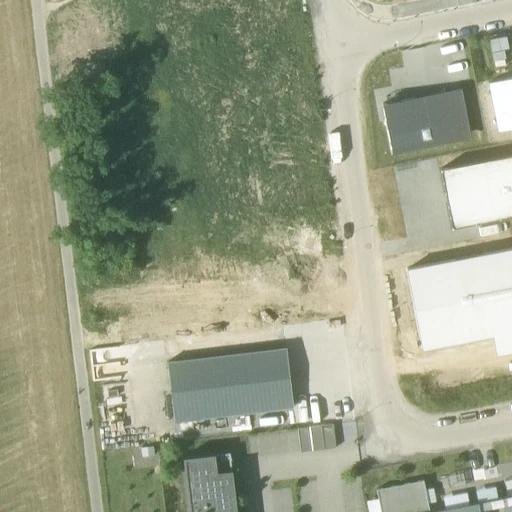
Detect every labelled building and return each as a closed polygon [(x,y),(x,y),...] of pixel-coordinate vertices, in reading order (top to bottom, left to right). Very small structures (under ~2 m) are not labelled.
[(511,79),(488,84),(498,134),(511,131),(511,79)] [(461,90),(447,92),(457,142),(470,140),(461,90)] [(457,142),(447,92),(382,105),(391,155),(457,142)] [(511,155),(439,170),(451,229),(511,217),(511,155)] [(511,249),(406,270),(421,350),(492,337),(511,332),(511,249)] [(511,352),(511,332),(492,337),(495,356),(511,352)] [(286,349),(167,363),(174,423),(293,409),(286,349)] [(309,428),(311,452),(336,449),(333,425),(309,428)] [(311,452),(309,428),(297,429),(300,453),(311,452)] [(230,453),(183,459),(189,509),(194,509),(194,511),(231,511),(230,504),(235,504),(230,453)] [(376,490),(380,511),(429,511),(423,481),(376,490)]
